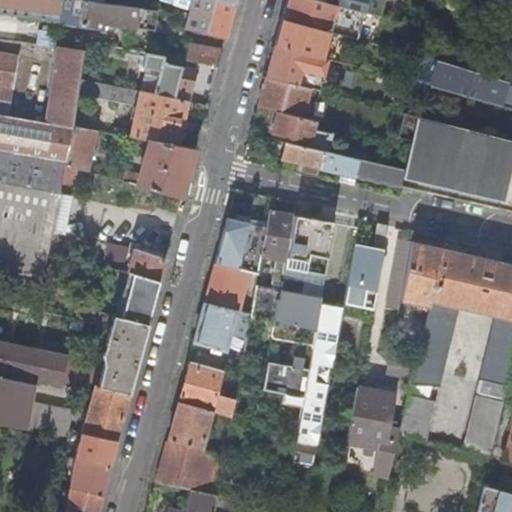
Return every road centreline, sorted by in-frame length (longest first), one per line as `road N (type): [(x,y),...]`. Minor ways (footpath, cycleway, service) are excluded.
road 1 (residential): [(211,171),(121,511)]
road 2 (residential): [(211,171),(405,215)]
road 3 (residential): [(259,0),(211,171)]
